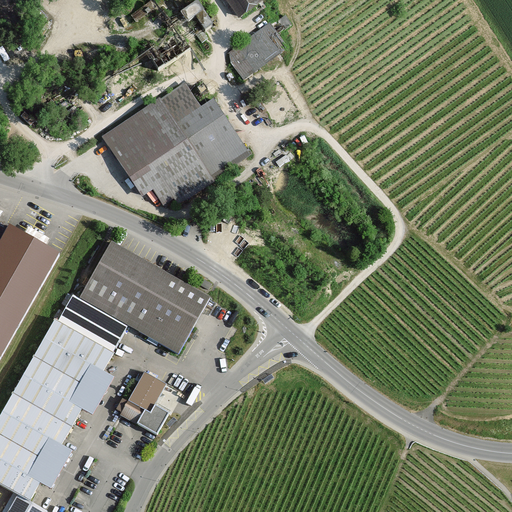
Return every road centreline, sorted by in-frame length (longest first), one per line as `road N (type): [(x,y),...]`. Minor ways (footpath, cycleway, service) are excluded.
road 1 (track): [(297,337),(395,244),(397,220),(313,127),(262,143)]
road 2 (residential): [(0,175),(125,219),(203,262),(292,333)]
road 3 (residential): [(292,333),(378,406),(413,425),(467,446),(511,452)]
road 4 (residential): [(133,511),(172,446),(292,333)]
road 5 (unknown): [(200,371),(132,363),(93,442)]
